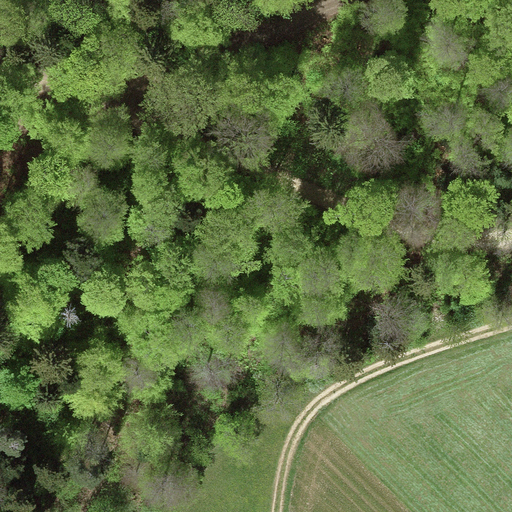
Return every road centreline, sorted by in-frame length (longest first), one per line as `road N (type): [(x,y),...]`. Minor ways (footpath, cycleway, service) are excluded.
road 1 (track): [(511,240),(464,241),(391,224),(85,96)]
road 2 (track): [(511,320),(389,363),(311,415),(292,450),(279,511)]
road 3 (track): [(85,96),(347,0)]
